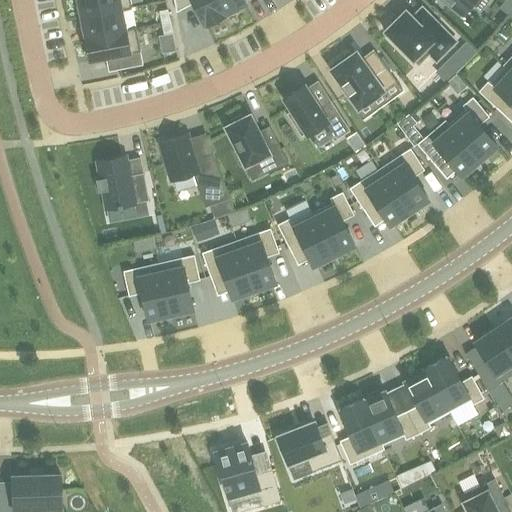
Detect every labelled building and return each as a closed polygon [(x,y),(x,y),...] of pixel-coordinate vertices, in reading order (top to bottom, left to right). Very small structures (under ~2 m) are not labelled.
[(130,0),(76,0),(80,18),(122,9),(122,10),(132,8),(130,0)] [(217,0),(173,0),(176,12),(193,4),(204,25),(205,25),(225,15),(224,14),(225,14),(217,0)] [(217,0),(225,14),(246,3),(244,0),(217,0)] [(473,0),(444,0),(462,14),(470,3),(473,0)] [(423,7),(413,17),(406,10),(403,13),(400,10),(391,20),(393,22),(385,31),(419,65),(430,54),(437,61),(456,41),(423,7)] [(126,30),(122,10),(122,9),(80,18),(82,27),(84,34),(85,39),(126,30)] [(162,23),(170,22),(168,10),(159,11),(162,23)] [(170,22),(162,23),(164,36),(173,34),(170,22)] [(120,70),(143,65),(136,28),(126,30),(85,39),(89,62),(117,56),(120,70)] [(466,42),(453,55),(464,65),(477,53),(466,42)] [(356,53),(332,70),(349,93),(359,107),(356,109),(363,119),(403,90),(396,81),(379,57),(366,66),(361,60),(356,53)] [(507,68),(511,72),(511,55),(503,65),(506,69),(507,68)] [(511,72),(507,68),(506,69),(491,85),(488,82),(478,91),(497,109),(506,100),(511,105),(511,72)] [(304,85),(284,99),(292,111),(287,114),(301,137),(306,133),(307,134),(316,149),(336,137),(337,139),(350,131),(331,101),(319,108),(306,88),(304,85)] [(448,124),(479,161),(497,145),(480,125),(489,117),(473,97),(462,106),(465,109),(448,123),(448,124)] [(245,164),(246,166),(262,158),(270,172),(289,162),(279,142),(268,148),(251,114),(246,117),(244,113),(230,120),(232,124),(226,126),(238,150),(234,152),(241,166),(245,164)] [(448,124),(448,123),(445,120),(417,144),(434,164),(443,155),(461,176),(479,161),(448,124)] [(187,134),(160,143),(172,181),(193,174),(197,173),(209,206),(214,218),(234,211),(230,198),(213,153),(194,158),(188,139),(187,134)] [(410,148),(380,168),(409,212),(429,199),(414,177),(424,170),(410,148)] [(145,173),(131,176),(127,156),(98,162),(101,178),(97,179),(99,192),(103,191),(107,209),(150,200),(145,173)] [(364,210),(374,203),(389,225),(392,223),(394,226),(406,218),(404,215),(409,212),(380,168),(349,188),(364,210)] [(308,190),(309,186),(307,182),(301,185),(304,192),(308,190)] [(332,202),(312,212),(333,255),(355,245),(343,221),(354,215),(342,192),(330,198),(332,202)] [(289,218),(277,224),(289,247),(300,242),(309,260),(312,266),(333,255),(312,212),(306,200),(285,210),(289,218)] [(201,225),(192,228),(196,241),(205,238),(201,225)] [(258,233),(236,241),(254,290),(276,282),(267,257),(279,252),(271,228),(258,233)] [(152,237),(133,241),(135,252),(155,247),(152,237)] [(215,248),(202,253),(210,277),(223,273),(229,291),(232,298),(254,290),(236,241),(215,248)] [(181,258),(159,263),(170,314),(193,309),(187,283),(200,280),(194,255),(181,258)] [(136,268),(123,271),(129,296),(141,293),(147,319),(170,314),(159,263),(136,268)] [(511,317),(494,329),(511,355),(511,317)] [(511,355),(494,329),(475,342),(487,360),(475,368),(488,391),(511,374),(511,355)] [(445,357),(426,367),(427,369),(450,412),(470,400),(473,404),(484,398),(472,375),(461,381),(448,358),(446,359),(445,357)] [(409,379),(405,381),(418,405),(408,410),(419,434),(431,427),(429,423),(450,412),(427,369),(422,372),(421,370),(408,377),(409,379)] [(367,399),(363,401),(383,445),(404,435),(406,440),(419,434),(408,410),(396,416),(385,391),(380,393),(379,391),(366,397),(367,399)] [(511,404),(511,391),(495,391),(495,404),(511,404)] [(350,436),(339,441),(350,464),(384,449),(383,445),(363,401),(362,399),(341,408),(342,410),(340,411),(350,436)] [(292,430),(278,436),(288,463),(288,464),(294,480),(313,472),(313,471),(342,460),(332,434),(321,438),(316,427),(314,422),(304,425),(302,425),(294,428),(292,429),(292,430)] [(504,423),(497,426),(496,432),(499,438),(510,433),(504,423)] [(247,442),(215,452),(229,500),(260,491),(264,505),(281,500),(272,469),(256,474),(251,454),(247,442)] [(430,459),(396,475),(401,485),(435,469),(430,459)] [(13,476),(13,481),(14,499),(0,499),(0,511),(24,511),(25,510),(48,509),(62,508),(61,475),(13,476)] [(497,511),(494,503),(504,498),(494,479),(461,496),(466,507),(468,511),(497,511)] [(355,495),(361,507),(394,492),(389,480),(355,495)] [(445,511),(441,503),(424,511),(445,511)]
